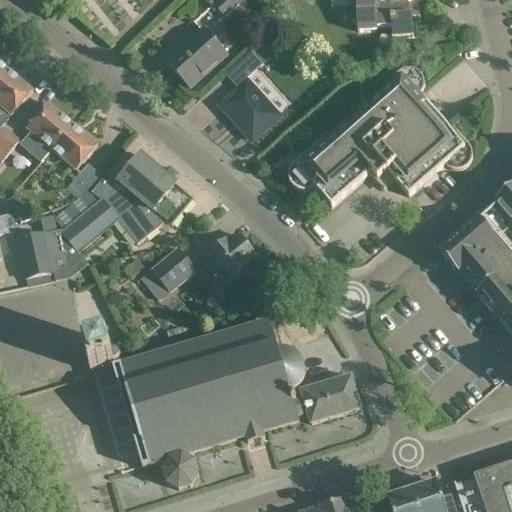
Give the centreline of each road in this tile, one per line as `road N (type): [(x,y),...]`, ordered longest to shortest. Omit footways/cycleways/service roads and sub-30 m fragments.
road 1 (residential): [(348,304),(228,187),(8,0)]
road 2 (residential): [(348,304),(497,173),(511,101)]
road 3 (tertiary): [(243,511),(410,460)]
road 4 (residential): [(410,460),(348,304)]
